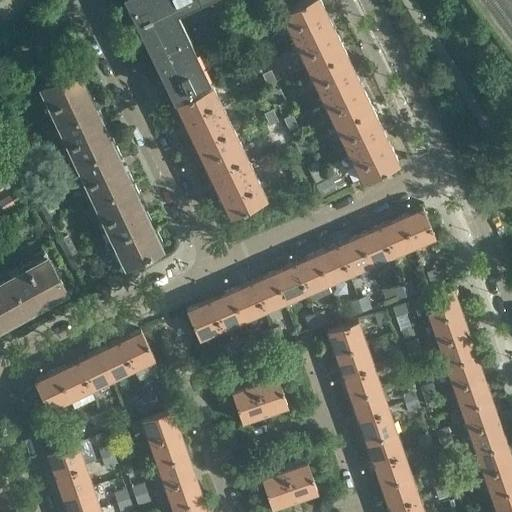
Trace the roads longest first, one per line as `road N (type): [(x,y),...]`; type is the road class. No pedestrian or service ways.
road 1 (residential): [(215,269),(11,372),(5,408),(43,511)]
road 2 (residential): [(87,0),(215,269)]
road 3 (unclassified): [(215,269),(450,163)]
road 4 (residential): [(450,163),(372,0)]
road 5 (residential): [(511,310),(450,163)]
road 6 (residential): [(213,457),(330,416)]
